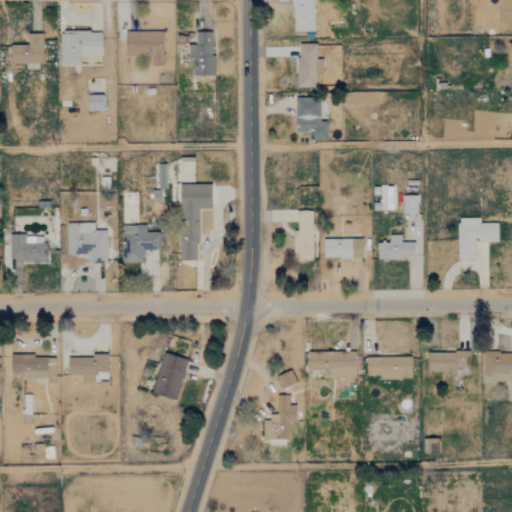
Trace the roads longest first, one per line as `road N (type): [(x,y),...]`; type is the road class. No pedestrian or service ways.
road 1 (tertiary): [(186,511),(249,301),(247,0)]
road 2 (residential): [(511,301),(0,303)]
